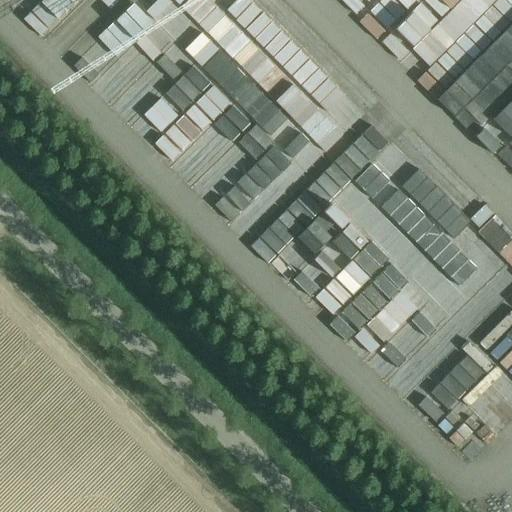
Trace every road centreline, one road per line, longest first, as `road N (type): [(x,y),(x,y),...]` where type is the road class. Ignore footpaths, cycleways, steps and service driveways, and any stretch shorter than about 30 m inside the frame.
road 1 (unknown): [(0,11),(236,266),(394,410),(451,448),(481,455),(511,448)]
road 2 (unclassified): [(300,511),(0,208)]
road 3 (unknown): [(511,198),(311,0)]
